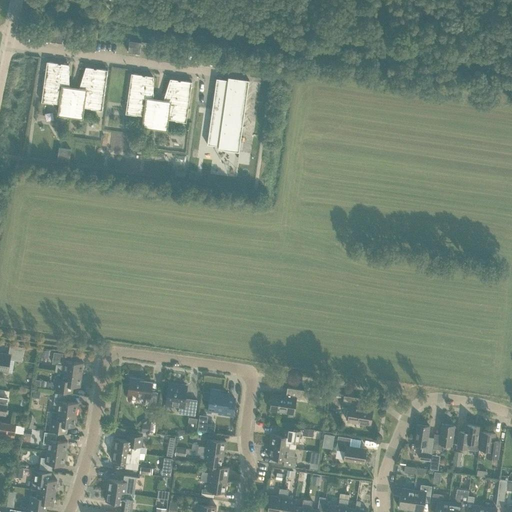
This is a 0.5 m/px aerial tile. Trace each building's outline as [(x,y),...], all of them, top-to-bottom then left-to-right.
[(57,31),(39,28),(37,40),(55,43),(57,31)] [(76,38),(66,37),(65,47),(75,48),(76,38)] [(96,41),(86,40),(85,50),(95,51),(96,41)] [(160,50),(150,49),(149,59),(159,60),(160,50)] [(180,53),(170,51),(169,61),(179,63),(180,53)] [(58,62),(47,61),(41,101),(52,103),(52,102),(59,103),(57,114),(83,118),(84,107),(91,108),(102,110),(108,69),(96,68),(96,69),(93,68),(93,67),(86,66),(79,87),(69,85),(68,64),(61,63),(61,64),(58,63),(58,62)] [(230,62),(229,70),(239,72),(240,64),(230,62)] [(142,74),(131,72),(125,113),(136,115),(136,114),(143,115),(141,126),(167,130),(168,119),(175,120),(186,122),(192,81),(181,80),(180,81),(178,80),(178,79),(170,78),(163,99),(153,97),(153,76),(145,74),(145,76),(142,75),(142,74)] [(208,132),(207,144),(218,146),(218,149),(239,151),(241,139),(249,79),(228,76),(227,79),(216,77),(208,132)] [(256,104),(256,94),(249,93),(248,103),(256,104)] [(70,149),(58,147),(57,159),(69,161),(70,149)] [(22,361),(24,347),(10,345),(8,354),(0,352),(0,370),(6,371),(8,358),(22,361)] [(63,372),(82,374),(83,362),(65,360),(66,353),(54,352),(52,363),(56,363),(55,371),(63,372)] [(80,386),(82,374),(63,372),(62,379),(57,378),(55,389),(67,391),(68,384),(80,386)] [(128,395),(127,399),(128,401),(130,402),(132,403),(135,401),(136,400),(136,396),(146,397),(145,404),(155,406),(157,392),(151,391),(152,382),(139,380),(139,378),(130,377),(127,395),(128,395)] [(181,384),(169,382),(166,404),(179,405),(178,413),(195,415),(197,401),(185,399),(186,386),(181,385),(181,384)] [(306,398),(307,390),(291,387),(290,396),(274,393),(271,409),(297,413),(299,397),(306,398)] [(220,390),(211,388),(208,412),(232,415),(234,398),(227,397),(228,393),(220,392),(220,390)] [(58,405),(57,412),(76,414),(78,403),(66,401),(67,394),(55,393),(53,404),(58,405)] [(370,424),(373,407),(362,405),(363,397),(345,394),(343,406),(350,407),(348,420),(370,424)] [(76,414),(57,412),(52,411),(50,429),(62,431),(63,424),(74,426),(76,414)] [(197,430),(205,431),(207,416),(199,414),(197,430)] [(156,422),(146,420),(146,423),(142,422),(141,431),(155,433),(156,422)] [(16,424),(0,421),(0,422),(0,434),(14,437),(16,424)] [(434,436),(431,453),(432,448),(443,450),(443,444),(452,445),(454,425),(442,423),(440,437),(434,436)] [(431,453),(433,440),(427,439),(429,426),(417,424),(414,444),(422,445),(421,452),(420,451),(419,459),(430,461),(431,453)] [(459,431),(457,445),(479,448),(479,443),(480,437),(481,431),(479,431),(479,426),(466,424),(465,432),(459,431)] [(311,435),(312,429),(303,427),(301,433),(311,435)] [(300,431),(288,429),(287,435),(272,433),(270,445),(295,449),(296,442),(299,442),(300,431)] [(47,450),(66,453),(67,441),(55,440),(56,433),(44,431),(43,443),(48,443),(47,450)] [(479,443),(479,448),(487,449),(486,454),(497,455),(499,441),(493,440),(494,433),(481,431),(480,437),(479,443)] [(113,448),(140,452),(142,435),(130,433),(129,439),(114,437),(113,448)] [(365,461),(367,447),(350,444),(352,436),(339,434),(337,448),(346,450),(344,458),(365,461)] [(226,441),(207,438),(206,446),(198,445),(197,450),(224,453),(226,441)] [(295,449),(270,445),(268,457),(284,459),(283,465),(295,467),(297,456),(294,456),(295,449)] [(137,469),(140,452),(113,448),(111,459),(126,461),(125,467),(137,469)] [(64,465),(66,453),(47,450),(46,457),(41,457),(39,468),(51,470),(52,463),(64,465)] [(224,453),(197,450),(197,454),(205,455),(203,463),(211,465),(222,466),(224,453)] [(222,466),(211,465),(210,472),(201,471),(201,476),(227,479),(229,467),(222,466)] [(417,466),(404,465),(403,472),(416,473),(417,466)] [(422,474),(424,468),(418,466),(416,472),(422,474)] [(34,470),(31,488),(36,489),(55,492),(57,480),(50,479),(51,472),(34,470)] [(108,478),(107,489),(125,492),(134,493),(136,476),(124,474),(123,480),(108,478)] [(263,485),(264,475),(255,474),(255,485),(263,485)] [(227,479),(201,476),(200,480),(208,481),(207,489),(214,490),(225,492),(227,479)] [(420,490),(413,489),(411,509),(423,511),(425,498),(430,499),(431,486),(421,484),(420,490)] [(411,509),(413,489),(401,487),(398,507),(411,509)] [(267,511),(279,511),(283,489),(279,488),(278,496),(270,494),(267,511)] [(30,495),(29,507),(46,509),(47,503),(54,503),(55,492),(36,489),(35,496),(30,495)] [(107,489),(105,501),(120,503),(119,509),(131,511),(133,499),(124,498),(125,492),(107,489)] [(279,511),(292,511),(294,506),(295,499),(287,497),(288,490),(283,489),(279,511)] [(446,511),(448,501),(442,500),(443,494),(432,493),(430,506),(435,506),(434,511),(446,511)] [(454,502),(448,501),(446,511),(459,511),(460,509),(466,510),(468,495),(456,493),(454,502)] [(474,496),(468,495),(466,510),(472,511),(471,511),(483,511),(484,506),(473,505),(474,496)] [(188,511),(215,511),(216,506),(208,505),(209,498),(195,496),(194,503),(198,503),(196,511),(189,510),(188,511)] [(328,511),(341,511),(344,498),(339,498),(338,505),(330,504),(328,511)] [(341,511),(354,511),(355,508),(347,507),(348,499),(344,498),(341,511)] [(497,498),(495,505),(503,507),(504,499),(497,498)] [(305,511),(307,500),(303,499),(301,507),(294,506),(292,511),(305,511)] [(312,500),(307,500),(305,511),(318,511),(319,509),(311,508),(312,500)] [(356,500),(355,508),(354,511),(367,511),(368,510),(360,509),(361,501),(356,500)] [(176,511),(178,502),(169,501),(168,511),(171,511),(176,511)]
